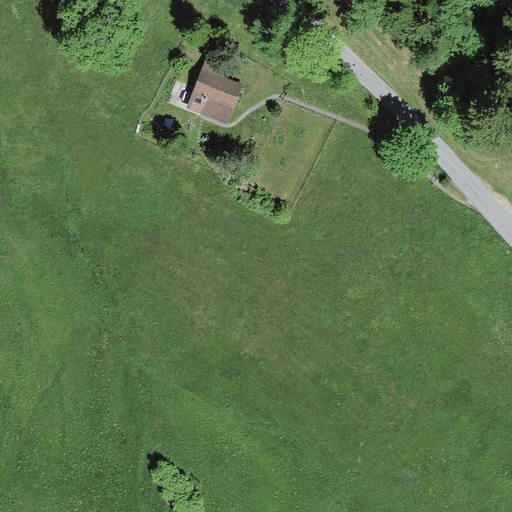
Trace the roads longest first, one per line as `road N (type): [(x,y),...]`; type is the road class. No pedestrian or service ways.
road 1 (unclassified): [(277,0),(388,98),(511,234)]
road 2 (track): [(203,118),(233,125),(267,98),(283,97),(371,131),(466,205),(485,205)]
